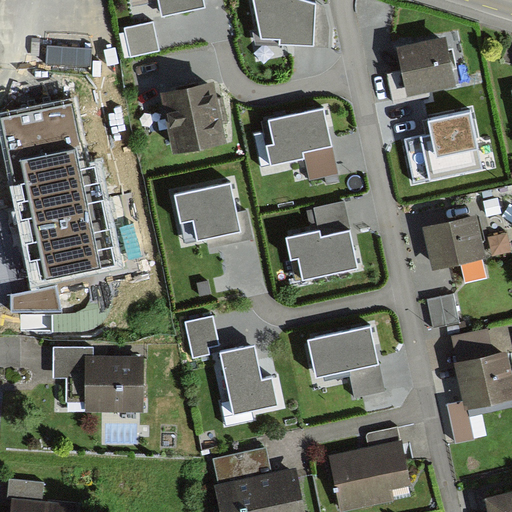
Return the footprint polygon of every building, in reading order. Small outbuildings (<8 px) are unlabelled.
[(155,0),(160,19),(206,9),(204,0),(155,0)] [(251,0),(261,40),(277,40),(277,47),(316,47),(316,3),(305,0),(251,0)] [(124,25),(128,56),(164,51),(160,20),(124,25)] [(402,87),(450,78),(444,48),(397,57),(402,87)] [(164,98),(176,147),(222,136),(210,87),(164,98)] [(407,138),(418,185),(493,169),(479,103),(427,115),(431,133),(407,138)] [(329,145),(321,108),(268,120),(273,144),(266,146),(270,165),(303,158),(301,151),(329,145)] [(238,229),(227,183),(173,196),(180,224),(192,221),(196,239),(238,229)] [(434,263),(479,252),(470,213),(424,224),(434,263)] [(317,231),(285,239),(295,284),(357,270),(348,230),(318,237),(317,231)] [(458,292),(432,297),(437,327),(464,322),(458,292)] [(217,346),(211,317),(183,323),(191,359),(208,356),(207,348),(217,346)] [(369,328),(307,340),(315,382),(348,375),(353,399),(382,394),(369,328)] [(83,408),(138,409),(138,352),(90,351),(90,338),(53,338),(52,371),(66,371),(65,393),(83,393),(83,408)] [(511,356),(508,339),(452,353),(466,406),(511,394),(511,356)] [(254,345),(212,353),(226,420),(279,409),(272,376),(261,379),(254,345)] [(369,449),(325,458),(333,494),(408,478),(396,422),(365,428),(369,449)] [(210,457),(222,511),(300,511),(290,462),(268,467),(263,445),(210,457)] [(71,511),(73,499),(36,495),(38,475),(7,472),(6,489),(11,490),(9,511),(71,511)] [(511,511),(511,492),(482,500),(485,511),(511,511)]
